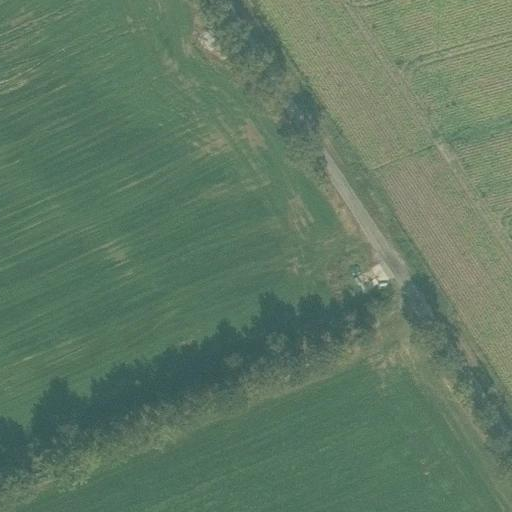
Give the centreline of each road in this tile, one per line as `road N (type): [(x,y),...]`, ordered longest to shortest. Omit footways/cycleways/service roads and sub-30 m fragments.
road 1 (unclassified): [(511,448),(208,0)]
road 2 (track): [(0,484),(419,308)]
